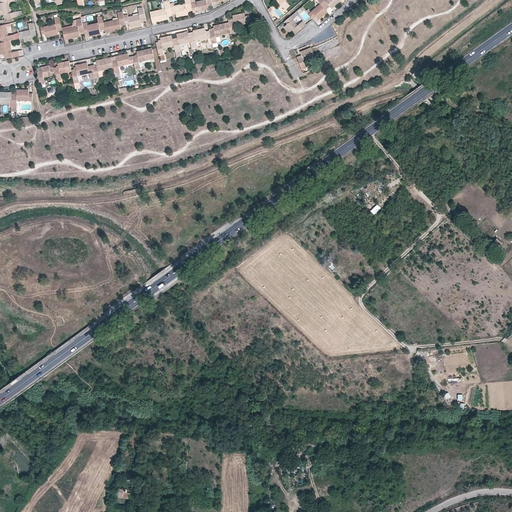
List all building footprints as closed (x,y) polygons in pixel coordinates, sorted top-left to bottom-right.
[(18,16),(17,11),(11,13),(8,0),(0,0),(1,3),(0,2),(0,15),(4,14),(5,19),(18,16)] [(187,12),(192,11),(191,3),(190,0),(184,0),(186,4),(170,8),(172,15),(176,14),(176,17),(188,15),(187,12)] [(208,6),(213,5),(212,3),(211,0),(202,0),(191,3),(192,11),(193,14),(208,10),(208,6)] [(286,1),(287,0),(278,0),(286,9),(290,6),(286,1)] [(313,19),(313,20),(316,17),(319,20),(328,12),(326,10),(330,6),(324,0),(317,0),(320,4),(311,12),(309,14),(313,19)] [(324,0),(330,6),(332,9),(341,1),(339,0),(324,0)] [(150,12),(152,23),(168,19),(167,17),(172,16),(172,15),(170,8),(169,1),(164,2),(165,8),(150,12)] [(302,6),(309,14),(311,12),(305,4),(302,6)] [(146,21),(143,7),(138,8),(139,14),(128,17),(128,15),(124,16),(126,25),(130,24),(130,28),(142,25),(141,22),(146,21)] [(119,19),(104,22),(105,30),(106,33),(122,29),(121,26),(126,25),(124,16),(123,12),(118,13),(119,19)] [(233,19),(228,20),(229,22),(231,33),(236,32),(235,26),(250,23),(249,16),(245,16),(244,13),(233,15),(233,19)] [(60,18),(59,16),(55,18),(56,24),(40,27),(42,34),(46,34),(47,37),(58,34),(57,31),(62,30),(62,29),(60,18)] [(87,23),(83,23),(84,32),(85,34),(89,34),(89,37),(101,34),(100,31),(105,30),(104,22),(103,16),(97,17),(97,19),(95,20),(96,23),(87,25),(87,23)] [(296,34),(307,25),(303,21),(298,25),(291,16),(282,24),(290,32),(292,30),(296,34)] [(78,26),(62,29),(62,30),(64,37),(65,40),(80,37),(79,33),(84,32),(83,23),(81,19),(76,20),(78,26)] [(19,32),(20,39),(24,39),(25,42),(32,40),(31,37),(37,36),(33,22),(28,23),(30,30),(19,32)] [(216,36),(231,33),(229,22),(213,26),(214,29),(209,30),(211,38),(212,44),(217,42),(216,36)] [(6,24),(0,25),(0,37),(1,37),(2,43),(10,41),(16,39),(15,34),(9,36),(6,24)] [(211,38),(209,30),(205,31),(204,28),(193,30),(194,34),(189,35),(190,42),(192,48),(197,47),(195,41),(198,41),(211,38)] [(190,42),(189,35),(185,36),(184,32),(177,34),(177,37),(172,38),(174,46),(175,52),(180,51),(179,45),(190,42)] [(161,41),(156,42),(159,56),(164,54),(163,49),(174,46),(172,38),(172,35),(160,38),(161,41)] [(10,41),(2,43),(0,43),(0,48),(1,54),(5,54),(6,59),(24,55),(23,50),(12,52),(10,41)] [(307,68),(304,62),(315,57),(311,47),(301,51),(302,55),(297,57),(302,70),(307,68)] [(137,55),(133,56),(134,63),(136,69),(141,68),(139,62),(154,59),(152,48),(137,51),(137,55)] [(112,61),(114,68),(115,74),(120,73),(119,67),(134,63),(133,56),(129,57),(128,53),(116,56),(117,59),(112,61)] [(91,65),(93,73),(94,79),(100,77),(98,71),(114,68),(112,61),(111,57),(96,60),(97,64),(91,65)] [(56,78),(56,81),(61,80),(60,74),(72,72),(71,70),(69,61),(58,63),(59,67),(54,68),(56,78)] [(72,72),(74,83),(79,82),(78,76),(93,73),(91,65),(88,66),(87,62),(75,65),(76,69),(71,70),(72,72)] [(37,72),(40,85),(45,84),(44,78),(54,76),(54,78),(56,78),(54,68),(53,65),(42,67),(42,71),(37,72)] [(12,93),(12,105),(11,107),(17,107),(17,101),(33,101),(33,93),(29,93),(29,89),(17,90),(17,93),(12,93)] [(0,104),(12,105),(12,93),(12,92),(0,92),(0,104)] [(377,203),(370,211),(374,215),(381,207),(377,203)] [(498,249),(501,245),(499,243),(501,241),(497,238),(492,244),(498,249)]
